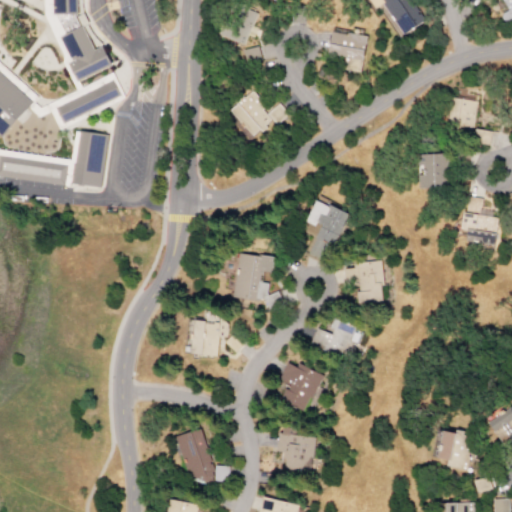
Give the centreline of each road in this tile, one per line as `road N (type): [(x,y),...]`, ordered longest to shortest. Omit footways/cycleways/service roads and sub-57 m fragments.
road 1 (residential): [(182,202),(242,185),(331,138),(463,52),(511,45)]
road 2 (residential): [(182,202),(169,256),(121,358),(128,511)]
road 3 (residential): [(312,288),(243,386),(246,452),(236,511)]
road 4 (residential): [(184,51),(171,166),(182,202)]
road 5 (residential): [(182,202),(184,51)]
road 6 (residential): [(118,391),(240,416)]
